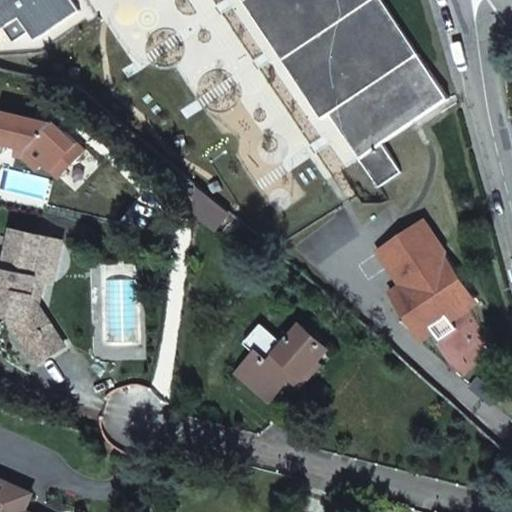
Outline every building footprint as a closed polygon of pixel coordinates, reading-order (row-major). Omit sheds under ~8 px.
[(0,0),(0,20),(8,31),(22,22),(30,33),(77,3),(75,0),(0,0)] [(253,0),(314,94),(325,112),(330,109),(377,181),(400,166),(385,141),(452,97),(409,31),(389,0),(253,0)] [(229,209),(198,184),(195,209),(215,226),(229,209)] [(406,279),(396,285),(403,296),(400,306),(419,336),(432,327),(438,336),(456,325),(451,317),(448,310),(458,304),(465,308),(475,302),(477,291),(432,215),(385,244),(406,279)] [(4,289),(0,309),(0,311),(7,314),(17,316),(35,345),(30,349),(39,363),(66,347),(36,297),(48,238),(15,230),(2,288),(4,289)] [(403,296),(396,285),(390,289),(400,306),(403,296)] [(451,317),(465,308),(458,304),(448,310),(451,317)] [(7,314),(30,349),(35,345),(17,316),(7,314)] [(263,324),(245,344),(256,353),(238,373),(271,400),(290,378),(298,369),(306,376),(330,348),(304,325),(286,345),(263,324)] [(298,369),(290,378),(298,385),(306,376),(298,369)] [(29,511),(7,502),(2,511),(29,511)]
